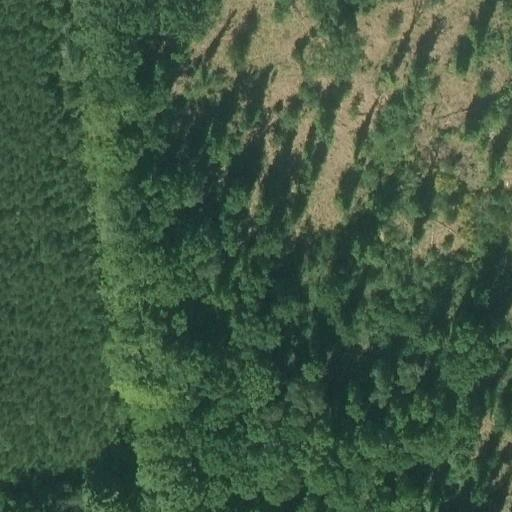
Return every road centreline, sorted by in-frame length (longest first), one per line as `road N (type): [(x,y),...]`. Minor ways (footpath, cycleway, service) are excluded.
road 1 (track): [(202,511),(162,447),(125,300),(93,0)]
road 2 (unknown): [(188,511),(156,458),(111,297),(81,0)]
